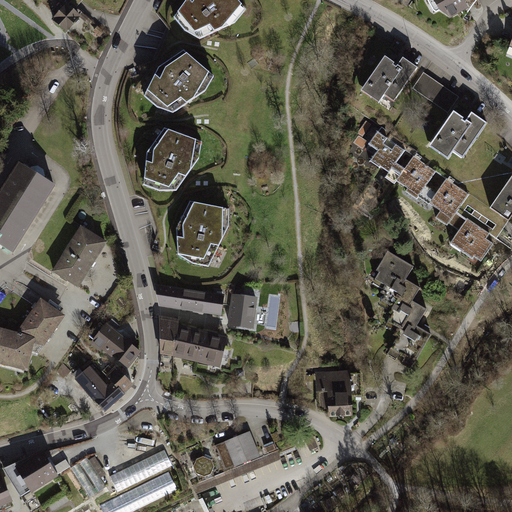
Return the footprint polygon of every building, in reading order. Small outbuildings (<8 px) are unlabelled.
[(89,18),(68,0),(62,0),(60,4),(62,6),(51,19),(66,32),(79,17),(85,22),(89,18)] [(185,0),(173,17),(184,30),(201,39),(235,23),(245,10),(237,0),(185,0)] [(423,0),(430,12),(434,14),(435,12),(447,20),(466,9),(463,4),(465,0),(423,0)] [(158,67),(143,96),(156,107),(172,112),(206,91),(214,77),(183,50),(158,67)] [(398,65),(385,56),(362,90),(378,103),(384,94),(394,102),(418,67),(404,58),(398,65)] [(457,97),(424,73),(413,88),(448,113),(457,97)] [(454,111),(429,147),(448,160),(453,152),(463,159),(488,124),(472,113),(467,120),(454,111)] [(201,142),(164,128),(146,153),(143,185),(160,191),(177,191),(199,158),(201,142)] [(379,130),(369,145),(379,151),(372,161),(399,179),(445,210),(439,218),(460,231),(452,243),(482,262),(495,243),(489,239),(493,233),(459,210),(471,192),(450,178),(439,193),(428,186),(438,171),(415,155),(407,167),(399,161),(407,149),(379,130)] [(59,182),(20,157),(0,187),(0,238),(15,249),(59,182)] [(511,178),(491,208),(509,221),(511,217),(511,178)] [(229,209),(190,201),(176,229),(177,254),(193,264),(208,266),(229,224),(229,209)] [(106,241),(80,225),(51,271),(66,280),(78,287),(106,241)] [(414,267),(390,253),(375,278),(393,289),(386,302),(399,309),(393,320),(405,327),(390,354),(413,367),(431,336),(418,329),(430,308),(415,300),(422,287),(407,279),(414,267)] [(224,294),(154,284),(158,307),(221,317),(224,294)] [(258,297),(233,294),(228,326),(254,330),(258,297)] [(64,316),(39,298),(17,331),(20,333),(35,337),(33,343),(43,346),(64,316)] [(179,319),(159,315),(160,355),(172,356),(178,324),(179,319)] [(142,352),(106,323),(89,344),(100,353),(103,349),(127,369),(142,352)] [(203,330),(178,324),(172,356),(196,362),(203,330)] [(0,363),(26,371),(33,343),(35,337),(20,333),(0,328),(0,363)] [(227,336),(203,330),(196,362),(220,368),(227,336)] [(90,365),(75,379),(103,412),(134,385),(125,376),(127,373),(122,368),(119,371),(115,367),(106,376),(112,383),(108,386),(90,365)] [(351,372),(316,374),(318,411),(330,410),(330,418),(354,417),(353,399),(362,398),(361,376),(352,376),(351,372)] [(250,432),(216,446),(225,470),(234,466),(235,468),(260,457),(250,432)] [(274,440),(265,445),(269,452),(278,448),(274,440)] [(42,450),(14,467),(30,493),(58,476),(42,450)] [(165,450),(112,476),(119,491),(173,465),(165,450)] [(211,460),(203,457),(196,459),(193,467),(196,474),(204,477),(211,474),(214,467),(211,460)] [(0,470),(0,506),(11,500),(0,470)] [(170,472),(100,504),(104,511),(130,511),(179,489),(170,472)]
